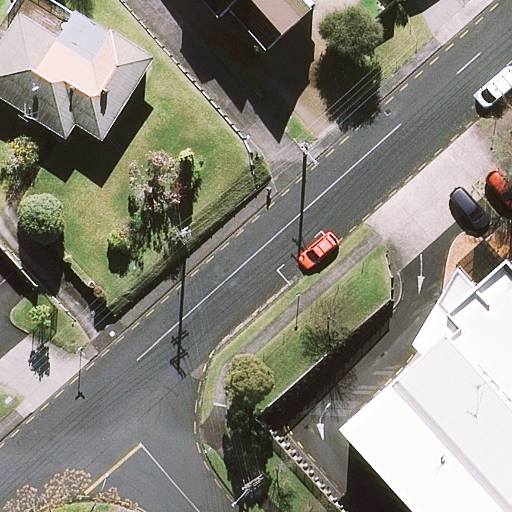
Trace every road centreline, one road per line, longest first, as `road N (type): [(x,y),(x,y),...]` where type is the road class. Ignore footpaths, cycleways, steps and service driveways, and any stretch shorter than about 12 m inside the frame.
road 1 (residential): [(102,394),(511,26)]
road 2 (residential): [(102,394),(201,511)]
road 3 (residential): [(0,487),(102,394)]
